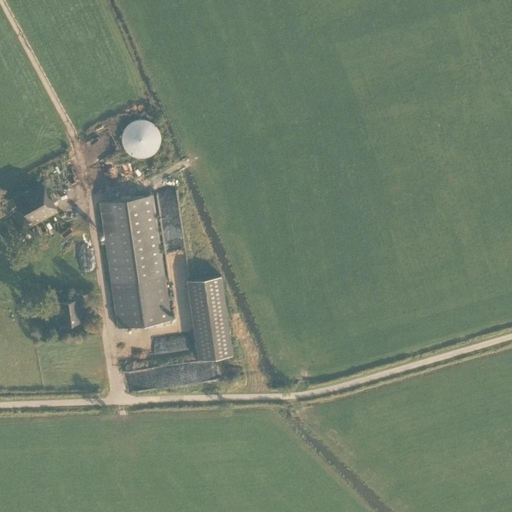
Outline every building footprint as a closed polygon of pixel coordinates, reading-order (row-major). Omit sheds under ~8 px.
[(144,118),(141,117),(138,118),(135,118),(132,120),(129,122),(127,124),(125,127),(124,130),(123,133),(122,137),(123,140),(124,144),(125,147),(127,150),(129,152),(132,154),(135,155),(139,156),(142,157),(148,155),(151,154),(154,152),(156,150),(158,147),(159,144),(160,140),(161,137),(160,134),(159,130),(158,127),(156,124),(154,122),(151,120),(148,119),(144,118)] [(58,211),(42,182),(0,205),(0,220),(10,214),(20,233),(58,211)] [(171,319),(152,194),(99,201),(118,327),(171,319)] [(232,353),(221,274),(187,279),(198,358),(232,353)] [(92,305),(78,295),(71,296),(71,299),(58,301),(59,313),(57,313),(58,323),(78,321),(77,311),(79,311),(82,307),(87,311),(92,305)]
